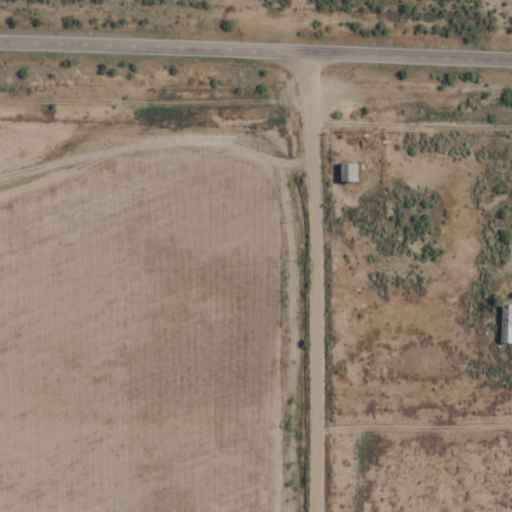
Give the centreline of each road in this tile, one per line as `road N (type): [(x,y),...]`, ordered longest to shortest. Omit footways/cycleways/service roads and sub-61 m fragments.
road 1 (secondary): [(511,62),(0,42)]
road 2 (residential): [(305,511),(310,56)]
